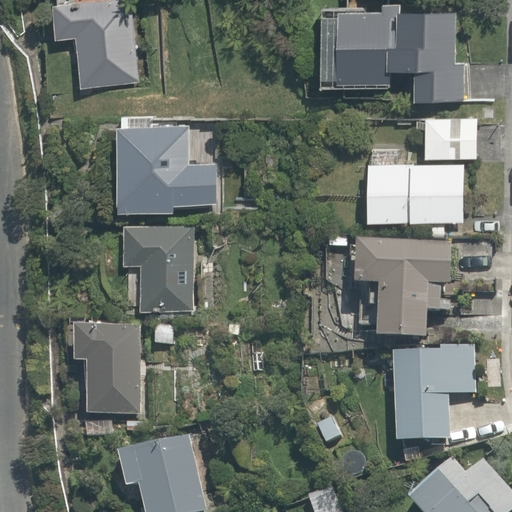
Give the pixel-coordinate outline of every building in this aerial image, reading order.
[(130,0),(46,0),(49,41),(76,39),(79,86),(136,82),(130,0)] [(460,28),(460,12),(399,11),(399,7),(377,7),(377,11),(332,9),(330,85),(382,86),(383,68),(406,69),(406,99),(465,101),(466,67),(459,67),(460,28)] [(476,116),(422,115),(420,160),(475,161),(476,116)] [(155,117),(121,117),(121,131),(114,131),(113,208),(171,208),(171,123),(154,123),(155,117)] [(464,166),(364,163),(362,223),(462,226),(464,166)] [(199,227),(122,224),(120,269),(141,270),(140,308),(195,311),(199,227)] [(382,290),(380,341),(424,343),(425,311),(439,312),(440,285),(457,286),(459,248),(349,243),(347,289),(382,290)] [(177,326),(151,323),(148,346),(174,349),(177,326)] [(139,328),(67,328),(67,368),(85,368),(85,419),(140,419),(139,328)] [(476,395),(477,347),(423,346),(422,358),(391,357),(389,444),(445,445),(446,394),(476,395)] [(334,415),(313,430),(326,448),(347,433),(334,415)] [(184,436),(203,511),(207,511),(226,507),(206,431),(184,436)] [(203,511),(184,436),(154,444),(171,511),(203,511)] [(171,511),(167,493),(154,444),(111,455),(121,492),(134,489),(140,511),(171,511)] [(462,475),(449,461),(404,502),(412,511),(506,511),(511,507),(511,495),(479,459),(462,475)] [(345,511),(332,480),(305,492),(313,511),(345,511)]
